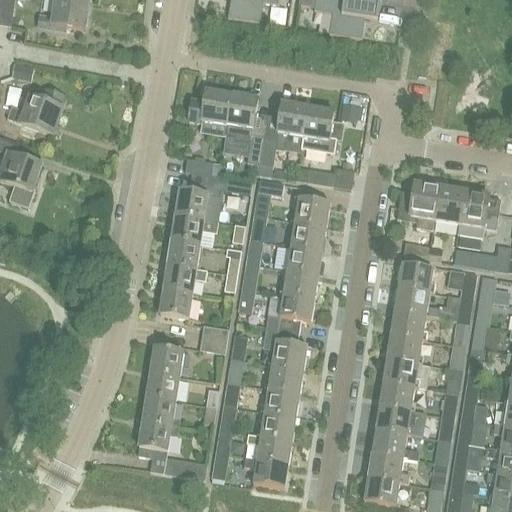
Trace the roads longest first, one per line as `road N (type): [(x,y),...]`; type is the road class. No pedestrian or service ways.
road 1 (residential): [(37,511),(72,453),(117,335),(168,57)]
road 2 (residential): [(326,511),(384,146)]
road 3 (residential): [(384,146),(391,97),(168,57)]
road 4 (residential): [(511,167),(384,146)]
